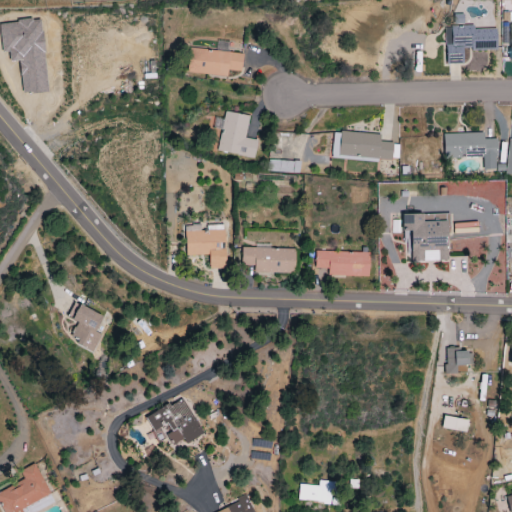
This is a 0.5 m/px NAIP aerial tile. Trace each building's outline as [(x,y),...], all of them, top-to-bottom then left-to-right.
[(446,28),(446,64),(464,64),(464,50),(497,50),(497,28),(446,28)] [(243,54),(190,49),(188,73),(228,77),(228,71),(241,72),(243,54)] [(249,116),(225,112),(217,151),(254,158),(258,141),(245,138),(249,116)] [(380,134),(333,131),(332,156),(398,160),(399,143),(380,142),(380,134)] [(444,133),(444,158),(483,157),(484,170),(497,169),(497,138),(484,139),(484,133),(444,133)] [(469,205),(469,195),(452,196),(452,206),(469,205)] [(412,260),(449,260),(449,214),(430,214),(430,221),(424,221),(424,214),(402,214),(402,230),(412,230),(412,260)] [(454,234),(478,233),(478,223),(454,223),(454,234)] [(186,256),(209,255),(209,269),(226,268),(225,230),(199,231),(199,227),(185,228),(186,256)] [(295,249),(242,248),(241,265),(254,266),(254,272),(295,273),(295,249)] [(369,277),(370,253),(316,251),(315,268),(329,269),(329,276),(369,277)] [(94,352),(102,334),(97,332),(104,316),(75,302),(67,317),(77,322),(71,335),(80,339),(77,344),(94,352)] [(461,348),(445,349),(445,374),(457,374),(457,366),(470,365),(470,351),(461,351),(461,348)] [(145,419),(153,432),(164,426),(174,444),(184,439),(186,444),(203,434),(182,398),(145,419)] [(468,420),(444,416),(442,428),(466,433),(468,420)] [(24,480),(0,491),(0,504),(3,511),(23,511),(22,509),(50,495),(35,464),(20,471),(24,480)] [(299,486),(298,502),(331,502),(332,482),(317,481),(317,486),(299,486)] [(252,511),(248,499),(211,511),(210,511),(252,511)]
